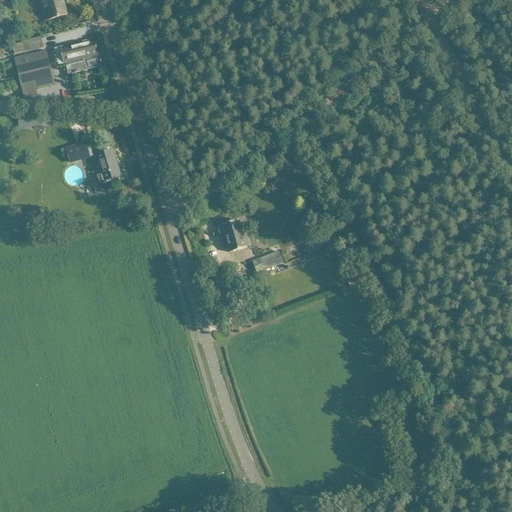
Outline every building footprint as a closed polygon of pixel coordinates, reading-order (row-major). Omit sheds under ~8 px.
[(45,3),(50,20),(67,15),(62,0),(40,0),(42,3),(45,3)] [(22,44),(12,46),(14,54),(44,47),(42,39),(22,43),(22,44)] [(60,48),(64,64),(89,58),(99,55),(95,40),(85,42),(60,48)] [(15,58),(23,93),(24,99),(38,96),(36,90),(54,86),(46,52),(15,58)] [(48,123),(49,115),(19,113),(19,121),(48,123)] [(65,148),(66,149),(70,163),(70,164),(91,158),(90,157),(94,156),(92,152),(95,152),(92,142),(87,143),(86,142),(65,148)] [(116,163),(113,150),(103,153),(96,155),(103,182),(104,182),(106,188),(121,185),(119,177),(121,177),(120,176),(119,177),(115,163),(116,163)] [(239,221),(222,226),(230,253),(247,248),(239,221)] [(215,239),(209,242),(213,248),(218,245),(215,239)] [(284,263),(280,252),(253,263),(258,273),(284,263)] [(402,416),(398,407),(386,412),(390,422),(402,416)] [(427,431),(420,432),(422,440),(429,439),(427,431)]
